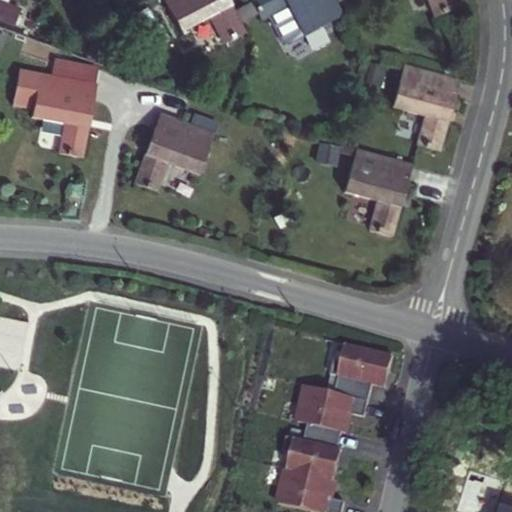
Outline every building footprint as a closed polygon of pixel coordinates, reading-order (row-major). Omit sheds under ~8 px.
[(246,35),(230,0),(168,0),(185,37),(215,24),(225,43),(246,35)] [(343,16),(335,0),(250,0),(261,20),(269,16),(283,42),(289,44),(343,16)] [(400,0),(400,1),(402,0),(432,0),(441,22),(462,12),(457,0),(400,0)] [(84,158),(98,84),(38,73),(18,70),(12,106),(32,109),(30,116),(64,123),(58,152),(84,158)] [(430,122),(423,149),(445,155),(465,83),(411,72),(398,114),(430,122)] [(219,130),(163,109),(137,181),(159,190),(169,162),(203,174),(219,130)] [(319,164),(339,169),(343,152),(341,151),(323,147),(319,164)] [(382,207),(374,234),(398,240),(418,168),(358,155),(346,197),(382,207)] [(397,361),(349,351),(345,369),(338,367),(334,381),(343,383),(339,400),(331,398),(310,394),(303,429),(313,432),(310,448),(292,445),(289,459),(296,461),(286,511),(289,511),(351,511),(352,508),(337,505),(344,472),(340,471),(344,455),(347,438),(351,439),(355,420),(370,423),(377,390),(386,392),(389,376),(393,377),(397,361)] [(331,398),(339,400),(343,383),(334,381),(331,398)]
